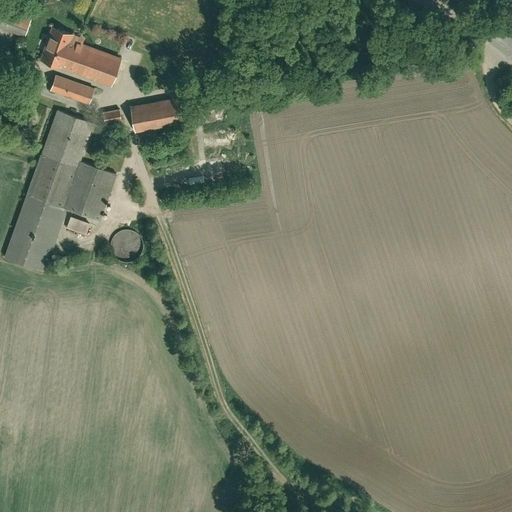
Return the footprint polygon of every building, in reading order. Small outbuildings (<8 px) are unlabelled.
[(0,0),(0,24),(24,33),(32,13),(0,0)] [(52,24),(40,57),(111,84),(122,56),(82,41),(83,36),(52,24)] [(55,73),(49,89),(88,102),(94,86),(55,73)] [(179,97),(131,105),(135,130),(183,122),(179,97)] [(93,120),(57,107),(3,256),(43,271),(66,206),(99,218),(116,172),(79,159),(93,120)] [(118,108),(103,111),(105,121),(120,118),(118,108)] [(90,220),(71,214),(67,226),(86,233),(90,220)] [(114,253),(118,257),(122,258),(127,259),(132,257),(137,254),(140,250),(141,245),(141,239),(139,234),(135,231),(130,228),(125,227),(120,229),(116,231),(112,235),(110,239),(110,244),(111,249),(114,253)]
